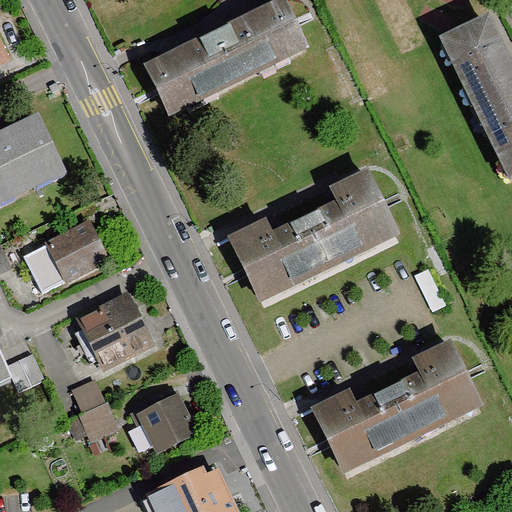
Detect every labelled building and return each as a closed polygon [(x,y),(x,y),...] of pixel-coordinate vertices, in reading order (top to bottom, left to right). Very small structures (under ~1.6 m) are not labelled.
[(283,1),(211,37),(236,86),(308,50),(295,24),(283,1)] [(441,41),(475,115),(511,97),(511,65),(490,18),(441,41)] [(156,92),(169,119),(236,86),(211,37),(165,60),(145,70),(156,92)] [(0,66),(9,62),(0,44),(0,66)] [(511,182),(511,97),(475,115),(508,184),(511,182)] [(0,206),(63,176),(36,120),(0,136),(0,206)] [(325,274),(399,239),(382,205),(367,173),(329,191),(336,205),(300,222),(325,274)] [(109,263),(88,222),(46,243),(48,248),(27,259),(43,290),(64,280),(66,284),(109,263)] [(260,305),(325,274),(300,222),(272,235),(266,223),(229,240),(245,274),(260,305)] [(0,247),(0,274),(11,269),(0,247)] [(103,371),(154,346),(128,294),(77,320),(103,371)] [(412,442),(482,408),(466,376),(450,343),(412,361),(419,374),(386,390),(412,442)] [(0,356),(0,387),(12,382),(0,356)] [(94,380),(71,392),(90,444),(118,430),(94,380)] [(343,475),(412,442),(386,390),(355,405),(349,393),(311,411),(328,444),(343,475)] [(158,455),(197,435),(178,397),(164,404),(161,398),(129,414),(136,428),(131,431),(130,438),(136,450),(143,451),(153,446),(158,455)] [(236,511),(218,472),(151,503),(155,511),(236,511)]
